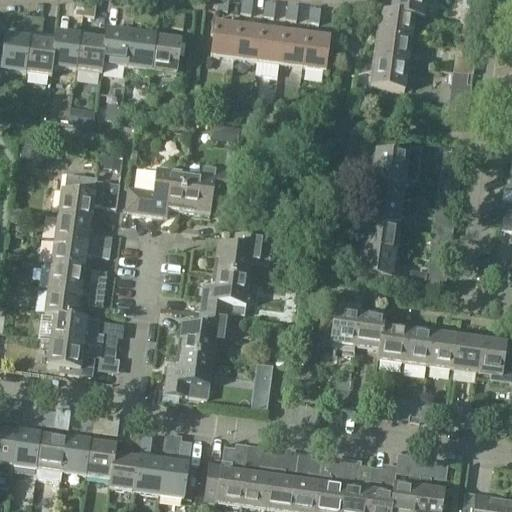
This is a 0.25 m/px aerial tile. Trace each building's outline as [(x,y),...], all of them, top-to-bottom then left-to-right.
[(228,0),(217,0),(216,13),(227,15),(228,0)] [(380,14),(380,15),(423,20),(424,9),(432,10),(433,0),(391,0),(390,16),(380,14)] [(239,17),(250,18),(252,3),(241,1),(239,17)] [(477,3),(462,1),(460,13),(476,15),(477,3)] [(72,17),(83,19),(85,4),(74,2),(72,17)] [(96,5),(85,4),(83,19),(93,20),(96,5)] [(262,19),(273,21),(275,6),(264,4),(262,19)] [(295,24),(297,9),(287,7),(285,22),(295,24)] [(121,24),(132,25),(134,10),(123,9),(121,24)] [(145,12),(134,10),(132,25),(142,27),(145,12)] [(320,12),(309,10),(307,26),(318,27),(320,12)] [(423,22),(423,20),(380,15),(377,39),(410,43),(413,21),(423,22)] [(171,31),(182,32),(184,17),(173,16),(171,31)] [(20,34),(30,35),(33,20),(22,18),(20,34)] [(43,21),(33,20),(30,35),(41,36),(43,21)] [(474,27),(459,25),(457,37),(472,39),(474,27)] [(210,59),(233,62),(238,29),(214,26),(210,59)] [(233,62),(256,65),(260,32),(238,29),(233,62)] [(256,65),(278,68),(283,35),(260,32),(256,65)] [(103,43),(105,44),(102,67),(126,70),(130,37),(105,34),(103,43)] [(305,38),(283,35),(278,68),(301,71),(305,38)] [(25,76),(49,79),(55,37),(54,37),(53,46),(29,43),(25,76)] [(80,40),(55,37),(49,79),(50,79),(52,70),(75,73),(80,40)] [(155,41),(130,37),(126,70),(150,74),(155,41)] [(329,41),(305,38),(301,71),(324,74),(329,41)] [(0,67),(0,72),(25,76),(29,43),(4,39),(0,67)] [(407,68),(410,43),(377,39),(374,64),(407,68)] [(103,43),(80,40),(75,73),(101,77),(102,67),(105,44),(103,43)] [(180,44),(155,41),(150,74),(176,77),(178,60),(183,61),(184,47),(180,47),(180,44)] [(469,64),(471,52),(455,50),(454,62),(469,64)] [(403,95),(407,68),(374,64),(370,90),(403,95)] [(468,103),(470,89),(472,78),(452,75),(451,86),(449,100),(468,103)] [(106,109),(103,124),(118,126),(120,111),(106,109)] [(224,145),(236,147),(238,131),(226,130),(224,145)] [(375,153),(371,179),(405,183),(408,158),(375,153)] [(103,172),(119,174),(121,161),(105,159),(103,172)] [(441,164),(440,175),(455,177),(456,166),(441,164)] [(200,180),(184,178),(180,214),(209,218),(211,202),(224,204),(228,173),(202,169),(200,180)] [(163,212),(180,214),(184,178),(156,175),(153,195),(127,191),(124,215),(162,220),(163,212)] [(60,193),(57,218),(90,223),(92,208),(100,209),(100,210),(115,212),(118,188),(95,185),(96,182),(66,178),(64,194),(60,193)] [(371,179),(368,203),(401,208),(405,183),(371,179)] [(438,188),(436,199),(452,201),(453,190),(438,188)] [(511,193),(503,193),(502,202),(511,204),(511,199),(511,193)] [(398,232),(401,208),(368,203),(365,228),(398,232)] [(511,210),(504,209),(501,233),(511,234),(509,246),(511,245),(511,210)] [(450,214),(435,212),(433,224),(448,226),(450,214)] [(8,225),(18,227),(20,215),(9,214),(8,225)] [(88,238),(90,223),(57,218),(54,243),(110,251),(111,241),(96,238),(96,239),(88,238)] [(365,228),(361,252),(395,257),(398,232),(365,228)] [(217,247),(213,276),(248,281),(250,266),(268,268),(270,256),(288,258),(290,244),(234,237),(232,249),(217,247)] [(447,239),(431,237),(430,248),(445,250),(447,239)] [(108,261),(110,251),(54,243),(50,267),(84,272),(85,258),(93,259),(93,260),(108,262),(108,261)] [(391,283),(395,257),(361,252),(358,278),(391,283)] [(428,261),(427,273),(442,275),(443,263),(428,261)] [(50,267),(47,292),(80,297),(84,272),(50,267)] [(198,317),(206,318),(229,321),(230,317),(243,318),(248,281),(213,276),(210,293),(202,292),(198,317)] [(89,288),(88,298),(103,300),(104,290),(89,288)] [(47,292),(44,316),(77,321),(80,297),(47,292)] [(102,311),(103,300),(88,298),(86,309),(102,311)] [(330,347),(354,350),(359,317),(333,313),(332,319),(320,317),(316,349),(329,351),(330,347)] [(86,322),(77,321),(44,316),(43,318),(53,319),(50,343),(100,350),(102,339),(97,338),(99,324),(86,323),(86,322)] [(383,320),(359,317),(354,350),(378,353),(376,363),(378,363),(383,320)] [(181,327),(177,357),(212,361),(215,345),(226,347),(229,321),(206,318),(204,330),(181,327)] [(384,320),(383,320),(378,363),(402,366),(407,333),(383,330),(384,320)] [(431,336),(407,333),(402,366),(427,369),(431,336)] [(451,373),(452,369),(456,340),(431,336),(427,369),(451,373)] [(102,339),(100,350),(115,352),(117,342),(117,341),(102,339)] [(456,340),(452,369),(451,373),(476,376),(477,369),(481,343),(456,340)] [(46,368),(59,370),(59,376),(90,380),(93,360),(99,361),(100,350),(50,343),(46,368)] [(481,343),(477,369),(476,376),(489,378),(489,384),(511,387),(511,352),(505,352),(506,347),(481,343)] [(100,350),(99,361),(114,363),(115,352),(100,350)] [(277,355),(275,369),(291,371),(293,358),(277,355)] [(207,402),(212,361),(177,357),(175,373),(166,371),(163,396),(207,402)] [(256,369),(254,383),(270,385),(272,370),(256,369)] [(333,390),(332,401),(347,403),(348,393),(333,390)] [(356,405),(370,407),(372,407),(373,396),(358,394),(356,405)] [(386,401),(384,416),(395,417),(397,402),(386,401)] [(411,404),(408,420),(420,421),(422,405),(411,404)] [(445,424),(447,409),(435,407),(433,422),(445,424)] [(471,412),(460,410),(458,425),(469,427),(471,412)] [(31,427),(41,429),(43,413),(33,412),(31,427)] [(55,415),(43,413),(41,429),(52,430),(55,415)] [(484,414),(482,429),(493,430),(494,429),(495,415),(484,414)] [(81,434),(91,435),(93,420),(83,419),(81,434)] [(104,422),(93,420),(91,435),(102,437),(104,422)] [(481,435),(484,435),(492,436),(505,438),(505,437),(506,430),(494,429),(493,430),(493,431),(482,430),(481,434),(481,435)] [(0,476),(10,478),(16,436),(0,433),(0,476)] [(40,439),(16,436),(10,478),(11,469),(35,472),(40,439)] [(128,452),(139,454),(141,439),(130,437),(128,452)] [(65,442),(40,439),(35,472),(34,483),(59,486),(60,475),(65,442)] [(151,440),(141,439),(139,454),(149,455),(151,440)] [(60,475),(85,479),(90,446),(65,442),(60,475)] [(180,444),(178,459),(189,461),(191,446),(180,444)] [(115,449),(90,446),(85,479),(109,482),(110,482),(113,458),(114,459),(115,449)] [(214,506),(240,509),(245,476),(230,474),(231,467),(233,467),(235,451),(223,450),(221,469),(208,467),(203,504),(214,506)] [(240,509),(259,511),(265,511),(273,457),(261,455),(258,478),(245,476),(240,509)] [(284,458),(273,457),(265,511),(289,511),(293,483),(280,481),(284,458)] [(113,458),(110,482),(109,482),(107,491),(133,495),(138,462),(114,459),(113,458)] [(133,495),(158,498),(162,465),(138,462),(133,495)] [(306,485),(293,483),(289,511),(314,511),(321,463),(311,462),(309,476),(307,476),(306,485)] [(314,511),(339,511),(343,490),(329,488),(333,465),(321,463),(314,511)] [(409,489),(393,487),(389,511),(415,511),(422,465),(410,464),(408,479),(410,479),(409,489)] [(188,469),(162,465),(158,498),(183,502),(184,496),(194,497),(198,474),(187,472),(188,469)] [(422,465),(415,511),(441,511),(443,494),(427,492),(429,481),(430,482),(432,466),(422,465)] [(343,490),(339,511),(365,511),(371,470),(360,469),(358,483),(356,483),(355,491),(343,490)] [(389,511),(393,487),(392,487),(391,496),(378,495),(382,472),(371,470),(365,511),(389,511)] [(511,511),(511,501),(489,498),(487,511),(511,511)]
